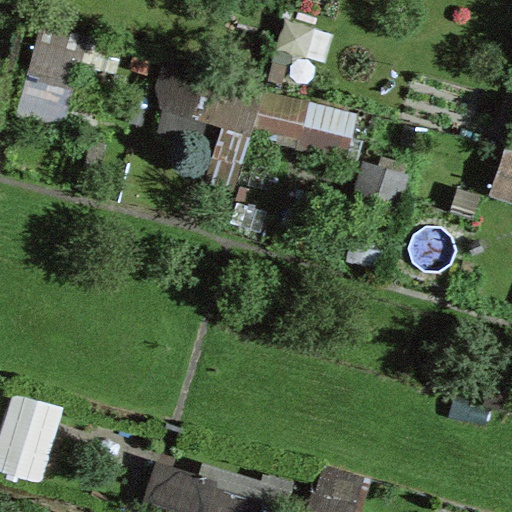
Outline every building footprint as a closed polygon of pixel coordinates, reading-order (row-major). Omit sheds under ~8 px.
[(74,89),(88,40),(42,27),(28,76),(74,89)] [(264,88),(165,61),(156,83),(163,108),(152,141),(199,153),(209,123),(222,126),(205,184),(235,191),(253,127),(264,88)] [(359,113),(264,88),(253,127),(349,152),(359,113)] [(511,150),(505,149),(490,194),(511,200),(511,150)] [(408,174),(362,161),(354,191),(400,204),(408,174)] [(260,511),(263,503),(201,483),(203,477),(157,462),(145,497),(150,499),(191,511),(260,511)] [(0,511),(16,511),(19,504),(0,497),(0,511)]
